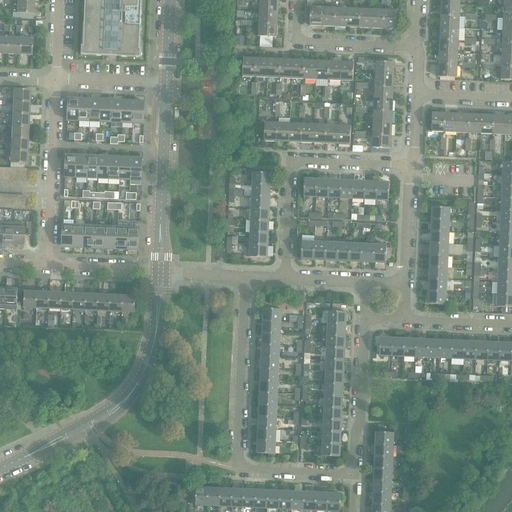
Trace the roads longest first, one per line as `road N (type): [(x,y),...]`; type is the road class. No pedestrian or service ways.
road 1 (residential): [(354,477),(237,465),(246,277)]
road 2 (residential): [(0,468),(121,403),(147,357),(158,271)]
road 3 (residential): [(285,279),(295,160),(410,166)]
road 4 (residential): [(158,271),(167,83)]
road 5 (residential): [(48,266),(56,79)]
road 6 (residential): [(416,47),(293,41),(296,0)]
road 7 (residential): [(354,477),(364,317)]
